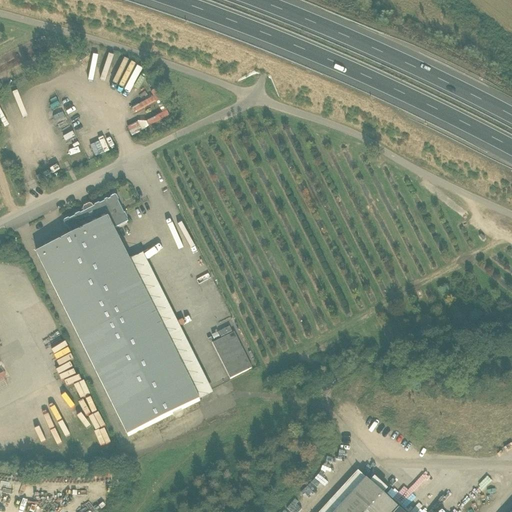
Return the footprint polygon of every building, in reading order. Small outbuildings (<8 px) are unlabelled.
[(63,221),(71,237),(108,219),(113,229),(129,221),(116,195),(63,221)] [(129,262),(113,229),(108,219),(71,237),(36,255),(127,437),(199,401),(129,262)] [(129,262),(199,401),(213,394),(144,255),(129,262)] [(232,332),(229,327),(218,333),(221,338),(232,332)] [(235,333),(212,344),(230,381),(253,369),(235,333)] [(398,511),(396,510),(384,498),(356,474),(343,488),(369,511),(398,511)] [(369,511),(343,488),(321,511),(369,511)] [(388,493),(384,498),(396,510),(401,505),(388,493)]
